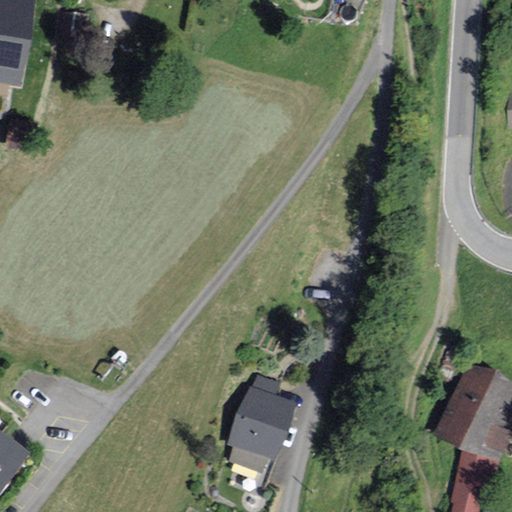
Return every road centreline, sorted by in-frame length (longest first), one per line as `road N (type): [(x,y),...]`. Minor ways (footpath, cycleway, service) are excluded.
road 1 (residential): [(392,0),(372,207),(291,511)]
road 2 (track): [(459,191),(446,302),(422,354),(410,430),(428,511)]
road 3 (unclassified): [(469,0),(459,191),(469,225),(511,256)]
